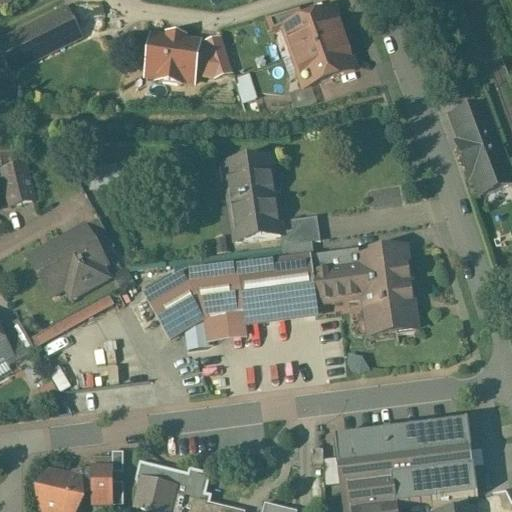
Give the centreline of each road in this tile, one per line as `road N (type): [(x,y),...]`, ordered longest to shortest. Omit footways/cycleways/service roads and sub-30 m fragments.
road 1 (residential): [(508,376),(12,443)]
road 2 (residential): [(508,376),(382,0)]
